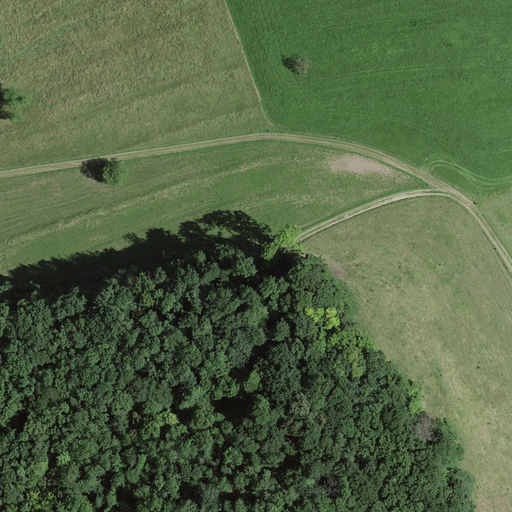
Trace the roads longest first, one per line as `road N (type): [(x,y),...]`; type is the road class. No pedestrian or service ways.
road 1 (track): [(0,172),(286,133),(343,141),(443,182),(475,205),(511,264)]
road 2 (track): [(443,182),(355,203),(288,241)]
